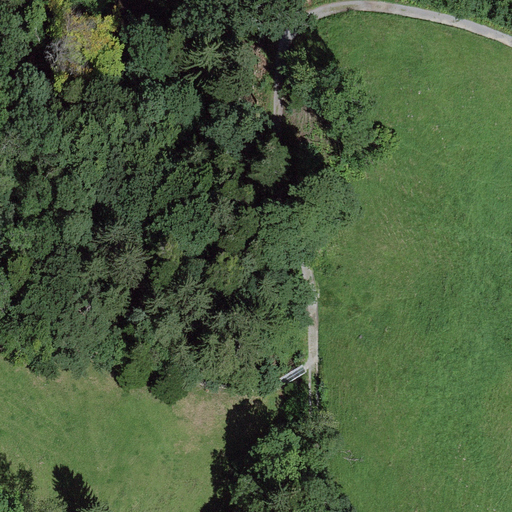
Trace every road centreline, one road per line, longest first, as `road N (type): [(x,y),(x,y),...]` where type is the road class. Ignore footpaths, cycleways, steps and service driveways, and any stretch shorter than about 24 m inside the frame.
road 1 (track): [(511,41),(443,18),(355,4),(293,27),(282,63),(275,163),(311,289),(311,366)]
road 2 (track): [(311,366),(315,511)]
